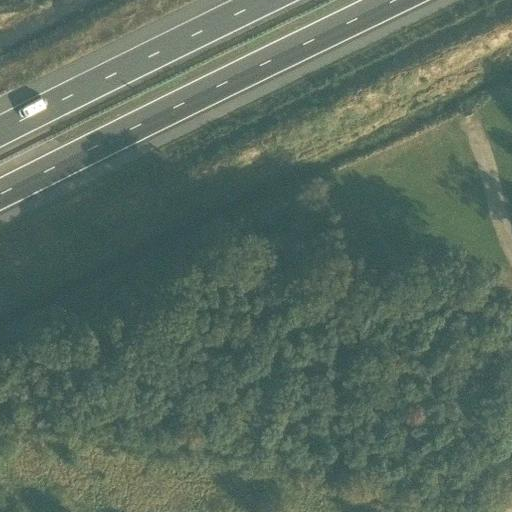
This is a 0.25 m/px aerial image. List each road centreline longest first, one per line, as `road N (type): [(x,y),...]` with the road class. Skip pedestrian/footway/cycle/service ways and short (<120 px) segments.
road 1 (motorway): [(0,193),(396,0)]
road 2 (motorway): [(267,0),(0,131)]
